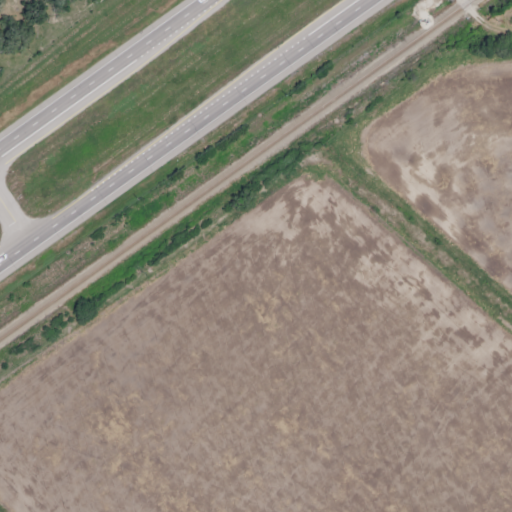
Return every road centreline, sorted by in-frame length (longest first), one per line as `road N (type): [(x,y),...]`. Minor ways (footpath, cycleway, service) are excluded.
road 1 (trunk): [(0,265),(370,0)]
road 2 (trunk): [(213,0),(0,152)]
